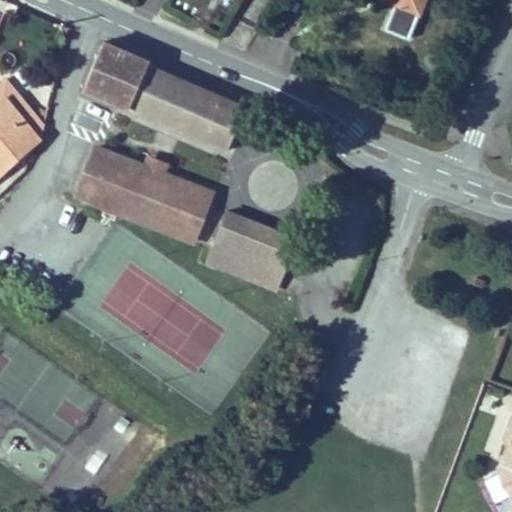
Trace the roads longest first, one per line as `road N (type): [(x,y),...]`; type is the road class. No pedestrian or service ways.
road 1 (unclassified): [(0,229),(38,193),(96,13)]
road 2 (tertiary): [(266,83),(366,162),(452,194)]
road 3 (tertiary): [(461,171),(382,141),(309,93),(266,83)]
road 4 (tertiary): [(96,13),(266,83)]
road 5 (unclassified): [(461,171),(511,44)]
